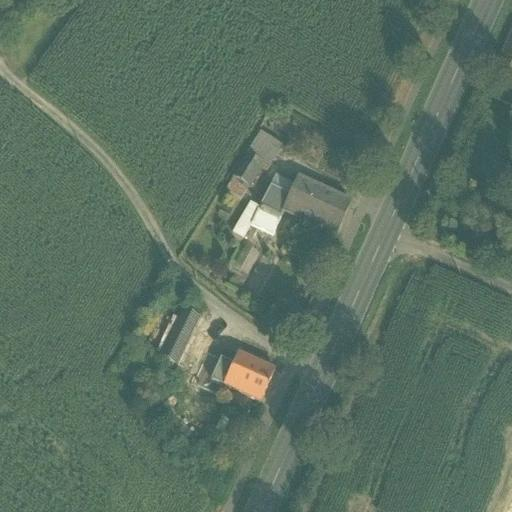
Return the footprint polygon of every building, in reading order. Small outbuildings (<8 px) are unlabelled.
[(511,44),(510,43),(493,80),(511,88),(511,44)] [(261,132),(252,146),(274,159),(282,145),(261,132)] [(274,159),(252,146),(245,158),(260,168),(266,172),(274,159)] [(260,168),(245,158),(231,180),(232,180),(246,189),(260,168)] [(246,189),(232,180),(224,194),(238,203),(246,189)] [(349,205),(295,181),(287,199),(267,190),(256,210),(258,212),(257,214),(260,216),(261,214),(279,224),(282,216),(334,239),(349,205)] [(248,206),(238,223),(248,229),(257,214),(258,212),(256,210),(248,206)] [(257,214),(248,229),(269,240),(279,224),(261,214),(260,216),(257,214)] [(241,241),(248,229),(238,223),(231,236),(241,241)] [(192,341),(172,332),(159,360),(180,369),(192,341)] [(274,373),(236,356),(232,367),(222,389),(259,405),(274,373)] [(232,367),(219,361),(209,383),(222,389),(232,367)]
